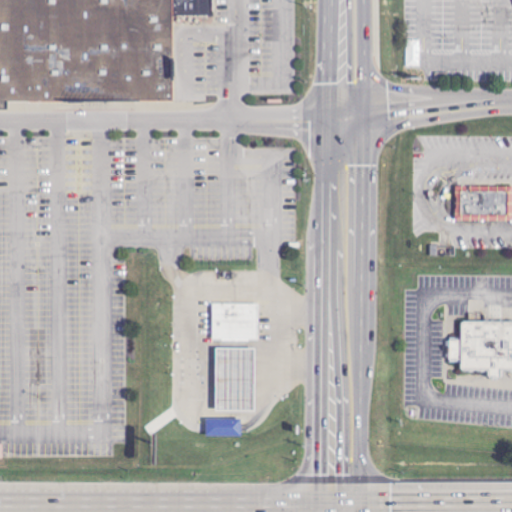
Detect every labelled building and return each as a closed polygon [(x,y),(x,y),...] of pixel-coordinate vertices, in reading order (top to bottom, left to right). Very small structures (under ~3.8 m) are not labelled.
[(0,0),(0,99),(128,99),(174,98),(173,15),(173,0),(0,0)] [(173,0),(173,15),(202,15),(212,15),(211,0),(173,0)] [(511,183),(511,219),(452,218),(453,183),(511,183)] [(214,303),(259,303),(258,339),(213,339),(214,303)] [(458,321),(511,321),(511,369),(495,369),(496,377),(485,377),(484,369),(457,369),(458,321)] [(218,348),(257,348),(256,411),(217,411),(218,348)] [(242,419),(207,418),(207,436),(242,436),(242,419)]
